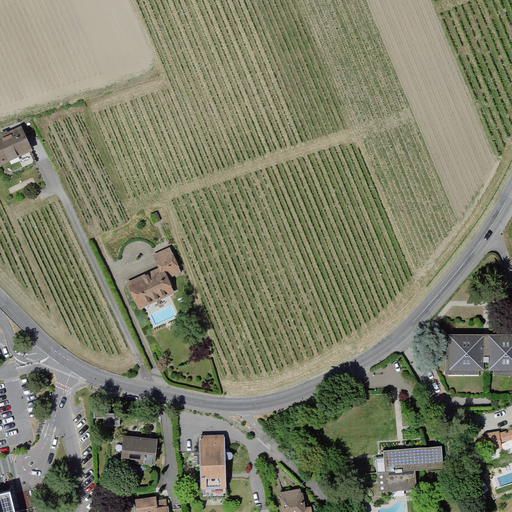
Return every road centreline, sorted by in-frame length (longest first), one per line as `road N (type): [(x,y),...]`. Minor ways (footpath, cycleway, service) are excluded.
road 1 (unclassified): [(511,188),(494,223),(395,339),(332,379),(242,404)]
road 2 (unclassified): [(242,404),(96,379),(0,297)]
road 3 (residential): [(333,511),(242,404)]
